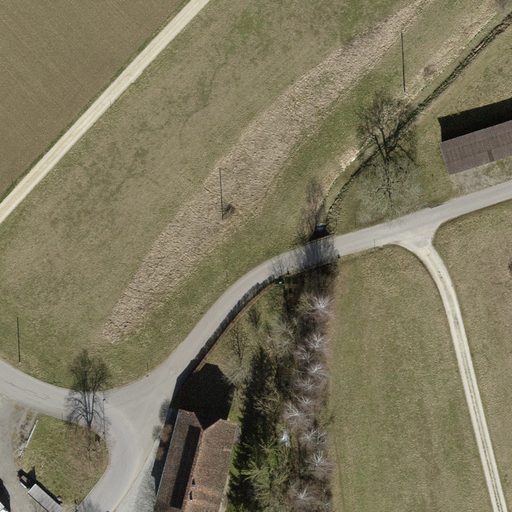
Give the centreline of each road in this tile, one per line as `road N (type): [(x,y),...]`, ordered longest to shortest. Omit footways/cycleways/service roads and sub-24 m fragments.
road 1 (track): [(511,191),(344,241),(255,278),(171,377)]
road 2 (track): [(502,511),(446,284),(407,225)]
road 3 (track): [(0,218),(203,0)]
road 4 (residential): [(0,372),(48,398),(75,402),(113,403),(171,377)]
road 5 (residential): [(93,511),(171,377)]
